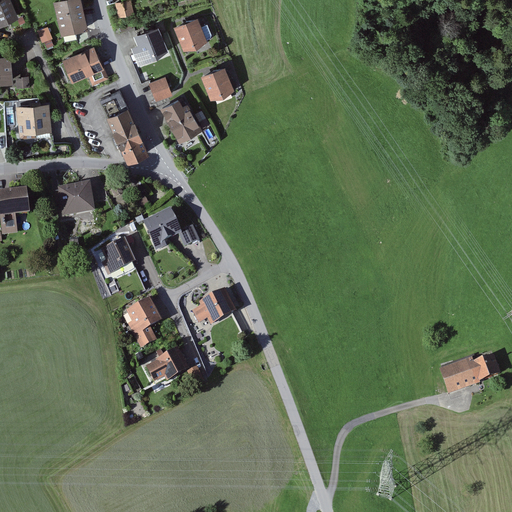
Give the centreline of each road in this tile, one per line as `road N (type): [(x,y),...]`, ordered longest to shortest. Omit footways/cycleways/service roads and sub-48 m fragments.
road 1 (unclassified): [(328,511),(229,258)]
road 2 (unclassified): [(162,168),(98,0)]
road 3 (residential): [(84,162),(32,36)]
